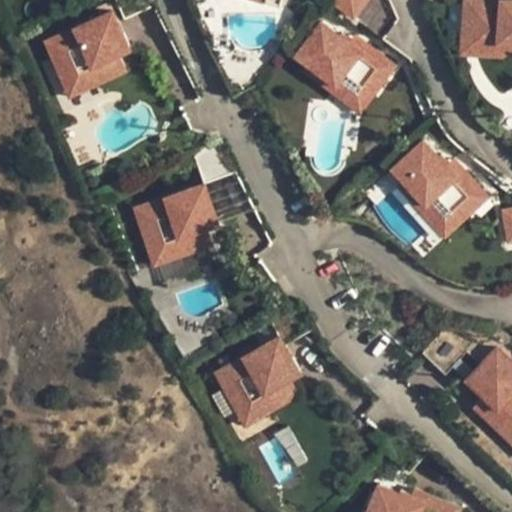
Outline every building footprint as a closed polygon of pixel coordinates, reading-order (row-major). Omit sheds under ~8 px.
[(153,9),(149,0),(113,0),(124,23),(153,9)] [(365,0),(334,0),(354,15),(365,0)] [(378,0),(372,0),(357,19),(380,37),(398,15),(378,0)] [(482,8),(483,2),(462,1),(461,38),(480,39),(480,45),(511,46),(511,3),(498,2),(498,8),(482,8)] [(113,13),(59,38),(66,53),(59,56),(74,89),(97,78),(93,70),(119,58),(130,53),(123,37),(113,41),(108,31),(118,27),(118,25),(113,13)] [(336,36),(321,24),(303,48),(315,57),(308,66),(337,87),(345,77),(362,90),(372,77),(381,84),(393,67),(363,44),(358,52),(346,43),(348,40),(338,33),(336,36)] [(123,37),(118,27),(108,31),(113,41),(123,37)] [(358,52),(363,44),(351,36),(348,40),(346,43),(358,52)] [(70,99),(127,73),(119,58),(93,70),(97,78),(74,89),(59,56),(66,53),(59,38),(45,44),(70,99)] [(511,59),(511,46),(480,45),(480,39),(461,38),(460,57),(511,59)] [(315,57),(303,48),(297,56),(308,66),(315,57)] [(337,87),(308,66),(304,73),(358,114),(364,107),(372,97),(381,84),(372,77),(362,90),(345,77),(337,87)] [(236,172),(223,138),(193,152),(204,183),(236,172)] [(490,195),(465,168),(460,173),(458,175),(448,164),(450,162),(442,153),(440,155),(425,139),(402,161),(411,172),(404,179),(428,205),(444,190),(459,206),(466,199),(475,209),(490,195)] [(455,158),(450,162),(448,164),(458,175),(460,173),(465,168),(455,158)] [(411,172),(402,161),(394,168),(404,179),(411,172)] [(428,205),(404,179),(399,183),(447,235),(475,209),(466,199),(459,206),(444,190),(428,205)] [(209,197),(204,183),(150,204),(156,219),(149,222),(162,256),(185,247),(181,238),(209,228),(220,224),(213,207),(203,211),(199,200),(209,197)] [(213,207),(209,197),(199,200),(203,211),(213,207)] [(156,219),(150,204),(135,210),(157,266),(216,244),(209,228),(181,238),(185,247),(162,256),(149,222),(156,219)] [(466,353),(442,331),(421,354),(445,376),(466,353)] [(280,336),(229,365),(238,379),(231,382),(249,414),(271,402),(266,393),(291,379),(301,373),(292,357),(282,363),(277,353),(286,348),(280,336)] [(479,366),(471,375),(489,391),(483,397),(497,411),(495,414),(511,430),(511,358),(499,346),(479,366)] [(292,357),(286,348),(277,353),(282,363),(292,357)] [(238,379),(229,365),(216,373),(246,425),(300,394),(291,379),(266,393),(271,402),(249,414),(231,382),(238,379)] [(489,391),(471,375),(466,381),(483,397),(489,391)] [(497,411),(483,397),(473,407),(511,443),(511,430),(495,414),(497,411)] [(407,429),(387,450),(410,473),(432,449),(411,429),(407,429)] [(458,511),(461,507),(427,492),(423,501),(412,496),(413,493),(400,487),(398,490),(378,482),(364,511),(458,511)] [(413,493),(412,496),(423,501),(427,492),(415,487),(413,493)]
